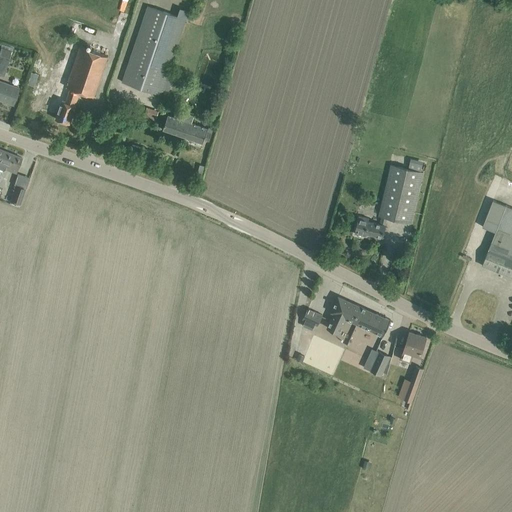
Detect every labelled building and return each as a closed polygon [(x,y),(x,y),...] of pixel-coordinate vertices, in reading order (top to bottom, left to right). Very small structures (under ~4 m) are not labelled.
[(161,95),(187,19),(178,16),(149,6),(122,81),(161,95)] [(181,7),(178,16),(187,19),(190,11),(181,7)] [(70,78),(56,73),(53,82),(60,84),(70,88),(70,87),(80,90),(95,95),(109,55),(81,46),(70,78)] [(0,49),(0,73),(4,75),(12,51),(1,47),(0,49)] [(14,101),(17,92),(19,87),(0,80),(0,99),(1,97),(14,101)] [(75,104),(80,90),(70,87),(70,88),(60,84),(55,100),(55,104),(56,107),(59,109),(56,119),(70,123),(76,105),(75,104)] [(208,128),(168,114),(163,129),(203,143),(205,139),(209,140),(212,133),(207,131),(208,128)] [(132,144),(129,152),(150,159),(153,151),(132,144)] [(0,148),(0,169),(2,170),(5,169),(6,167),(16,171),(18,166),(22,157),(0,148)] [(382,216),(387,217),(411,222),(423,172),(391,164),(379,215),(382,216)] [(25,189),(16,186),(9,204),(19,207),(25,189)] [(511,207),(506,205),(493,200),(483,226),(495,231),(489,246),(482,265),(511,276),(511,207)] [(385,225),(387,217),(382,216),(380,223),(368,221),(369,218),(359,216),(355,233),(364,235),(365,233),(383,237),(386,225),(385,225)] [(340,333),(346,318),(353,321),(361,306),(338,295),(331,311),(334,312),(327,327),(340,333)] [(391,319),(361,306),(353,321),(383,335),(391,319)] [(322,314),(308,308),(303,319),(305,320),(303,325),(312,330),(315,324),(317,325),(322,314)] [(410,331),(400,359),(410,363),(413,354),(420,357),(426,337),(410,331)] [(390,356),(379,351),(370,370),(381,375),(390,356)] [(411,401),(418,384),(423,369),(416,366),(410,380),(404,398),(411,401)]
